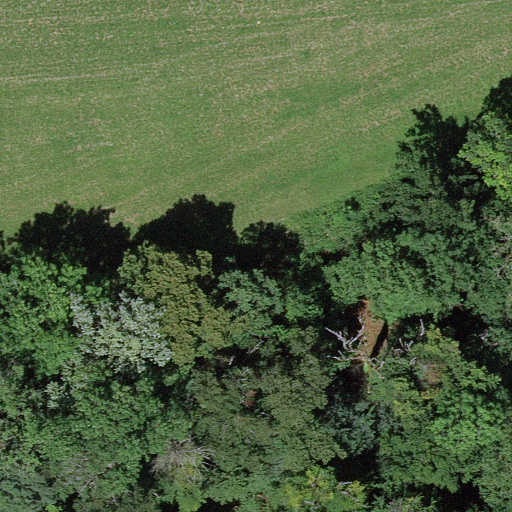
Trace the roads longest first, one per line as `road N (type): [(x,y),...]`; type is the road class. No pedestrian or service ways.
road 1 (track): [(511,128),(234,260),(58,316),(0,322)]
road 2 (track): [(58,316),(511,310)]
